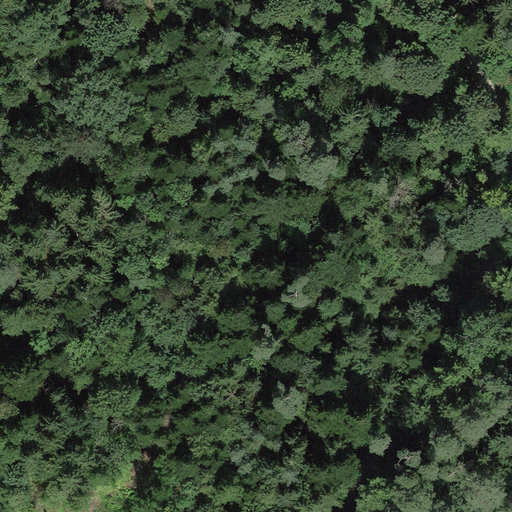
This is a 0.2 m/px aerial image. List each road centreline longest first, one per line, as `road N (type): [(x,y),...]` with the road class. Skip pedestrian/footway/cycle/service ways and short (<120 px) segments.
road 1 (track): [(511,221),(475,273),(446,359),(337,511)]
road 2 (track): [(446,0),(511,138)]
